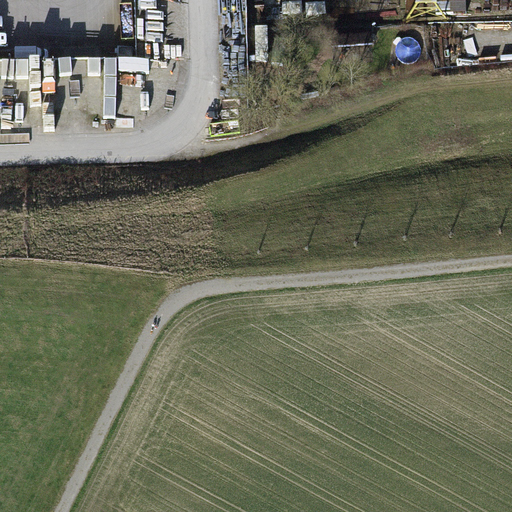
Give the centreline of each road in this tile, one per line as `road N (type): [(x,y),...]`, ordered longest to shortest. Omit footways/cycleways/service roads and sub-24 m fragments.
road 1 (track): [(60,511),(172,308),(220,290),(511,258)]
road 2 (track): [(185,128),(244,141),(420,88),(511,80)]
road 3 (residential): [(0,152),(149,149),(185,128),(203,85),(201,0)]
